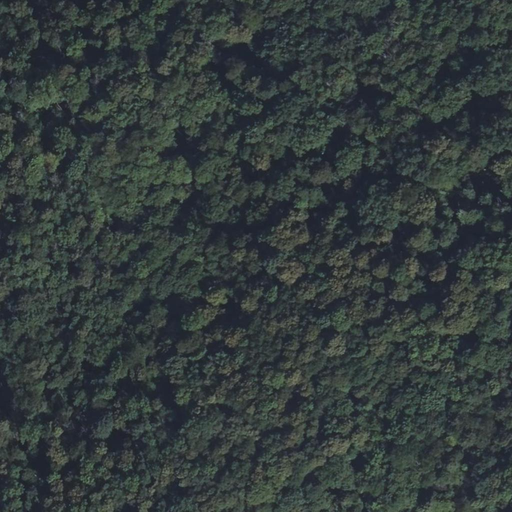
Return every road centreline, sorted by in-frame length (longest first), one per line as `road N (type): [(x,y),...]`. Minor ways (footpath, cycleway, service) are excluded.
road 1 (track): [(419,0),(320,64),(272,116),(103,234)]
road 2 (track): [(225,511),(292,442),(380,413),(511,274)]
road 3 (track): [(103,234),(58,277),(0,369)]
